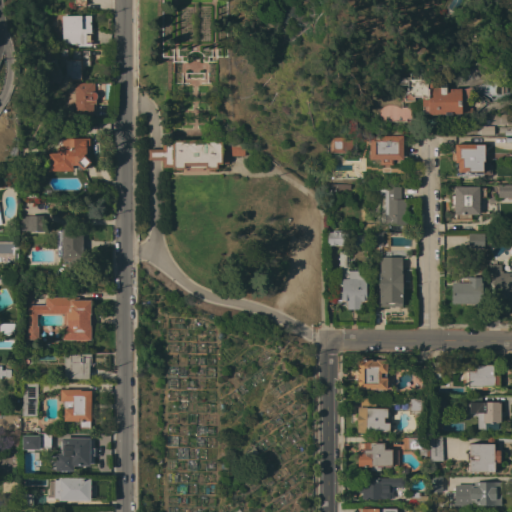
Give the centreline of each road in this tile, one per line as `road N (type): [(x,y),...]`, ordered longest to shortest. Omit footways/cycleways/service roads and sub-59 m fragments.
road 1 (residential): [(126,511),(125,104)]
road 2 (residential): [(428,339),(429,151)]
road 3 (residential): [(326,338),(511,339)]
road 4 (residential): [(326,511),(326,338)]
